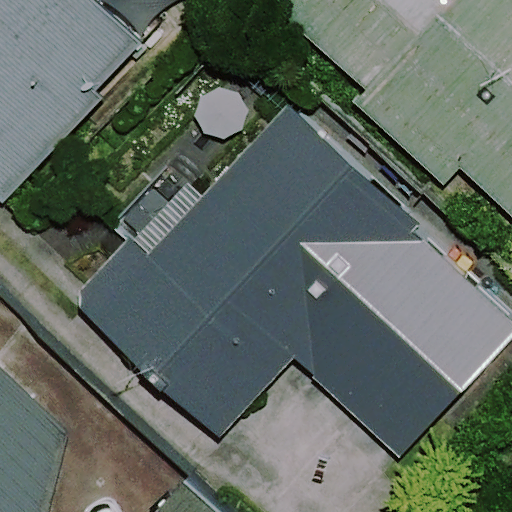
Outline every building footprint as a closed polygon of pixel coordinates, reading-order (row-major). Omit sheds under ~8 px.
[(0,0),(0,199),(152,41),(108,0),(0,0)] [(511,0),(272,0),(363,85),(354,96),(441,177),(456,161),(511,214),(511,0)] [(174,159),(146,187),(112,222),(133,243),(76,301),(212,434),(291,353),(396,454),(511,334),(511,325),(283,103),(202,186),(174,159)] [(37,511),(54,423),(0,371),(0,511),(37,511)] [(195,511),(174,491),(153,511),(195,511)]
